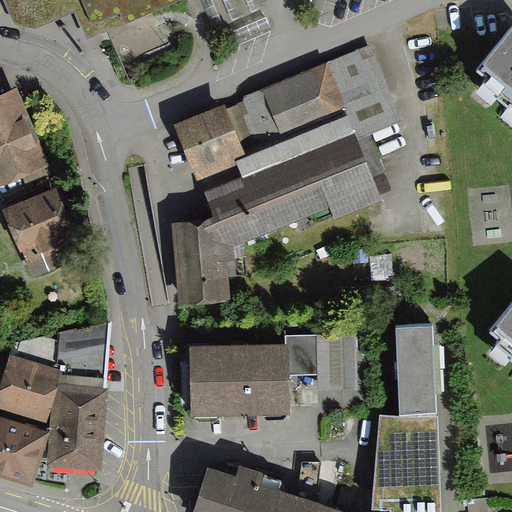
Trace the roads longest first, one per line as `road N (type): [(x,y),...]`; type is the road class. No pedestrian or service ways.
road 1 (residential): [(131,511),(146,453),(142,318),(96,133),(75,82),(33,49),(0,47)]
road 2 (unknown): [(462,511),(446,321)]
